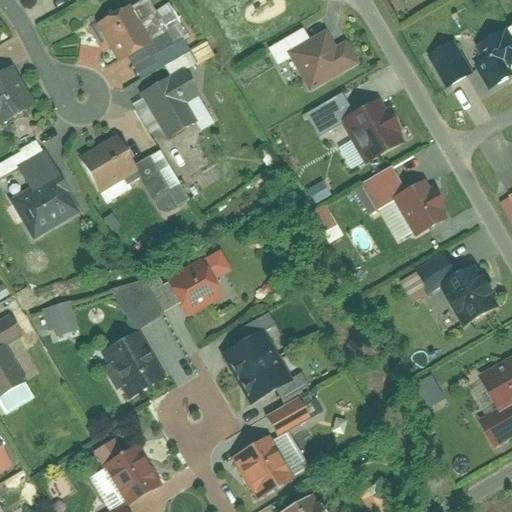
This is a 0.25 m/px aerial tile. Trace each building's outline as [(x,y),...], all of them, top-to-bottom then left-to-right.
[(132,6),(96,27),(116,61),(152,41),(132,6)] [(511,29),(476,50),(484,64),(474,69),(488,95),(511,81),(511,29)] [(301,31),(265,52),(275,68),(289,61),(307,93),(355,68),(341,46),(333,50),(323,32),(307,41),(301,31)] [(453,43),(427,59),(447,92),(473,76),(453,43)] [(0,71),(0,120),(28,101),(5,68),(0,71)] [(145,92),(164,128),(200,108),(181,73),(145,92)] [(375,103),(337,124),(364,169),(402,148),(375,103)] [(71,159),(89,192),(134,168),(117,135),(71,159)] [(336,149),(348,171),(360,165),(348,143),(336,149)] [(74,214),(39,158),(14,173),(26,193),(7,205),(30,241),(74,214)] [(391,171),(359,189),(373,212),(389,203),(412,241),(444,223),(421,186),(404,195),(391,171)] [(321,248),(339,239),(325,209),(306,218),(321,248)] [(157,269),(117,292),(135,324),(169,305),(174,313),(210,292),(195,266),(165,283),(157,269)] [(438,288),(463,331),(499,310),(474,267),(438,288)] [(41,311),(49,341),(75,334),(67,304),(41,311)] [(265,317),(240,331),(246,341),(218,357),(247,407),(274,391),(281,404),(307,389),(300,376),(285,385),(258,338),(272,329),(265,317)] [(0,393),(16,384),(0,356),(0,355),(19,344),(10,328),(0,333),(0,393)] [(134,337),(102,355),(124,393),(156,375),(134,337)] [(511,362),(475,382),(493,415),(477,424),(489,447),(511,433),(511,362)] [(428,377),(406,389),(418,413),(441,401),(428,377)] [(294,404),(264,422),(274,439),(304,420),(294,404)] [(263,440),(228,462),(254,505),(290,483),(263,440)] [(135,458),(98,478),(115,507),(107,511),(123,511),(122,508),(154,490),(135,458)] [(396,511),(382,486),(360,498),(367,511),(396,511)]
